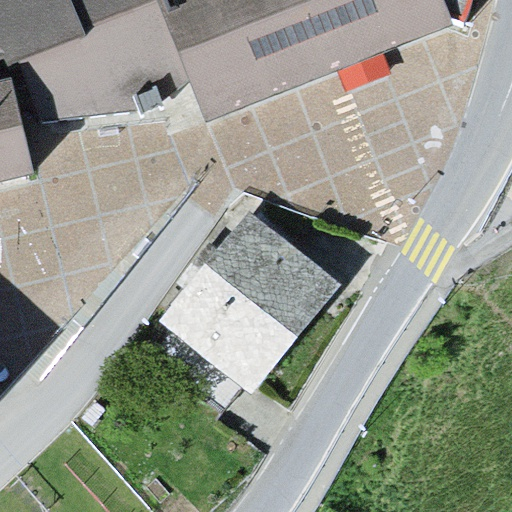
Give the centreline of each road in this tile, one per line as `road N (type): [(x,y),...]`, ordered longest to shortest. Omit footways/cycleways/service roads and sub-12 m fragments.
road 1 (tertiary): [(511,98),(427,251),(253,511)]
road 2 (unknown): [(239,187),(7,511)]
road 3 (unknown): [(239,187),(0,261)]
road 4 (unknown): [(463,186),(299,180),(239,187)]
